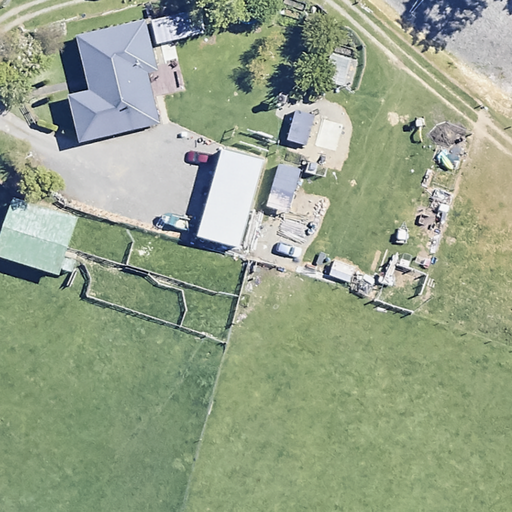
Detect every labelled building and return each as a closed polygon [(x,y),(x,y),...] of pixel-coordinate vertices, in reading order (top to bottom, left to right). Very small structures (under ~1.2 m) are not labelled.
[(202,10),(152,22),(158,45),(207,33),(202,10)] [(156,70),(145,21),(78,37),(91,92),(70,97),(80,143),(159,125),(147,73),(156,70)] [(265,161),(223,149),(197,238),(239,250),(265,161)] [(160,198),(126,180),(113,205),(146,223),(160,198)] [(0,252),(60,272),(61,268),(69,270),(75,252),(67,250),(76,221),(14,201),(0,243),(0,252)]
